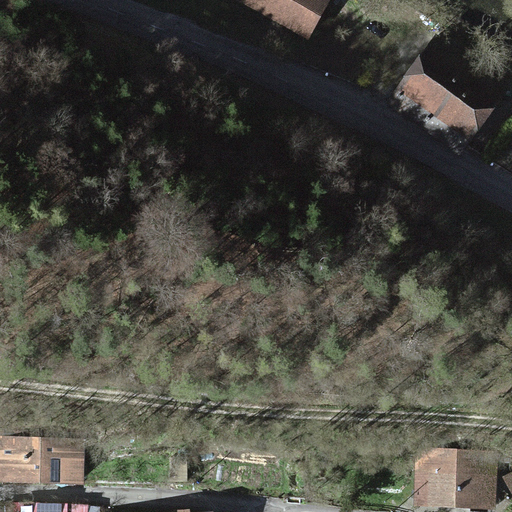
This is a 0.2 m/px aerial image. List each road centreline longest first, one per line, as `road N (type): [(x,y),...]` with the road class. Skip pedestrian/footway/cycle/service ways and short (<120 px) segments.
road 1 (track): [(0,387),(511,424)]
road 2 (secondary): [(90,0),(336,102),(511,196)]
road 3 (residential): [(265,511),(0,492)]
